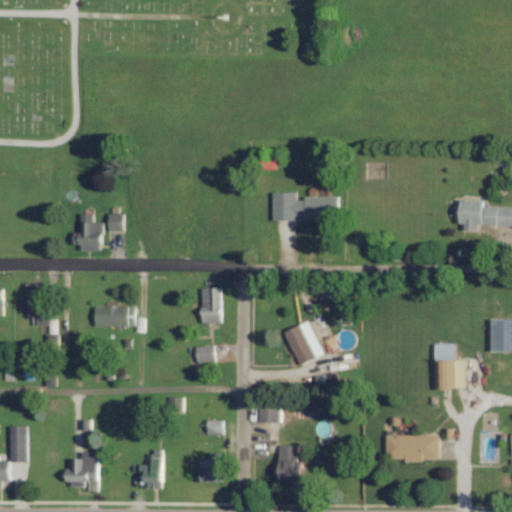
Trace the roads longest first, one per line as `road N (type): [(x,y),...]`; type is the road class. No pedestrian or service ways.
road 1 (residential): [(0,262),(511,261)]
road 2 (residential): [(227,267),(251,250),(293,241),(511,230)]
road 3 (residential): [(227,267),(237,279),(237,511)]
